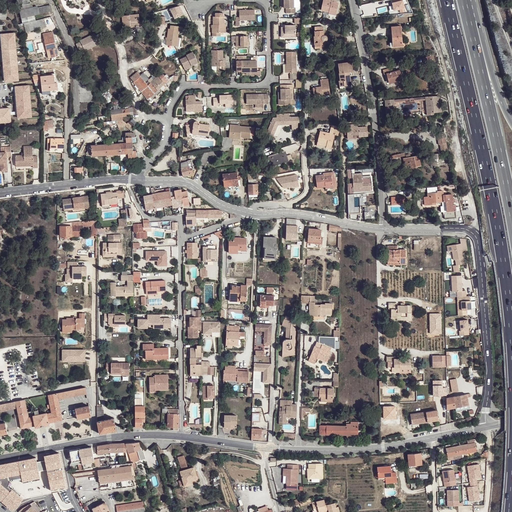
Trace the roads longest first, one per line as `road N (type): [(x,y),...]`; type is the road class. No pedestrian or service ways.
road 1 (motorway): [(445,0),(511,330)]
road 2 (residential): [(383,226),(464,227),(475,234),(490,375),(483,426)]
road 3 (residential): [(181,436),(181,238),(242,211)]
road 4 (track): [(475,234),(425,0)]
road 5 (residential): [(383,226),(381,158),(352,0)]
road 6 (residential): [(120,436),(99,388),(99,239),(116,231)]
road 7 (residential): [(269,0),(273,82),(187,85),(168,117)]
road 8 (motorway): [(511,213),(468,21)]
road 9 (residential): [(251,213),(260,203),(297,200),(308,186),(304,80)]
road 10 (secondary): [(432,438),(262,447)]
road 11 (residential): [(168,117),(142,113),(102,0)]
road 12 (residential): [(0,191),(135,179)]
road 13 (residential): [(251,213),(383,226)]
